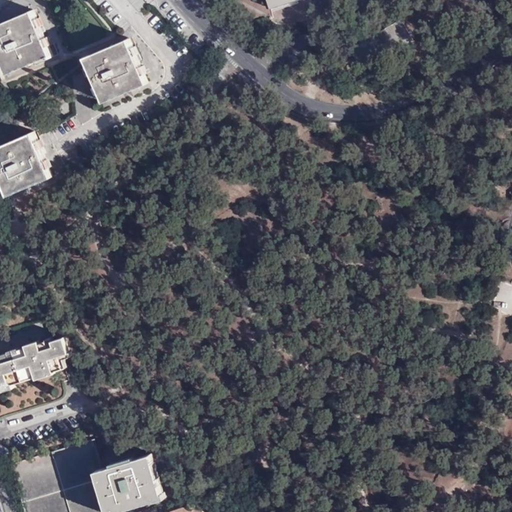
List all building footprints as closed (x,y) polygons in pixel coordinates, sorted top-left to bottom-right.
[(268,0),(272,9),(298,1),(300,0),(268,0)] [(299,3),(298,1),(272,9),(273,12),(299,3)] [(53,57),(34,10),(0,23),(0,52),(8,73),(48,56),(49,58),(53,57)] [(413,40),(408,31),(401,19),(349,50),(362,70),(413,40)] [(411,30),(408,31),(413,40),(416,38),(411,30)] [(148,82),(129,38),(85,57),(105,101),(148,82)] [(0,145),(0,172),(9,194),(52,176),(33,132),(0,145)] [(0,392),(16,388),(14,384),(24,381),(36,377),(37,379),(56,373),(55,371),(61,369),(67,367),(64,358),(72,355),(71,352),(69,353),(64,337),(52,341),(51,338),(47,339),(47,341),(40,343),(40,341),(27,345),(28,348),(20,350),(19,348),(14,350),(9,351),(10,353),(0,355),(0,273),(1,273),(0,268),(0,262),(3,262),(1,255),(0,255),(0,392)] [(93,440),(12,464),(26,511),(102,511),(107,511),(106,509),(108,508),(116,505),(118,511),(142,503),(155,500),(154,496),(163,493),(152,454),(135,459),(129,460),(113,465),(102,469),(93,440)] [(112,463),(113,465),(129,460),(135,459),(135,456),(112,463)] [(202,511),(195,503),(171,511),(202,511)]
